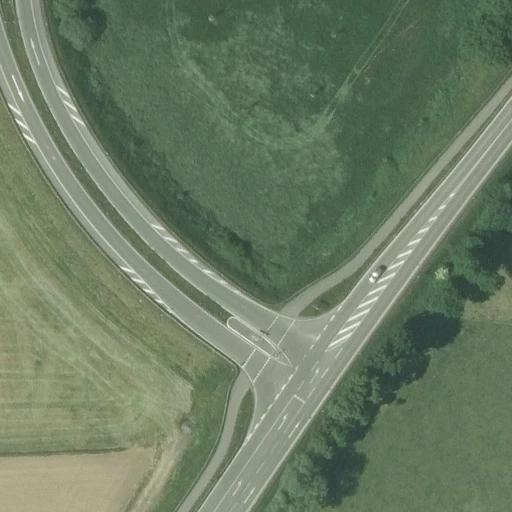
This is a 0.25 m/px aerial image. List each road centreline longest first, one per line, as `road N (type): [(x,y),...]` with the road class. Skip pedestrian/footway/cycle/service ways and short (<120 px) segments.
road 1 (motorway): [(327,363),(200,285),(117,202),(49,90),(24,0)]
road 2 (motorway): [(0,42),(39,135),(117,247),(300,403)]
road 3 (secondary): [(327,363),(511,125)]
road 4 (secondary): [(224,511),(300,403)]
